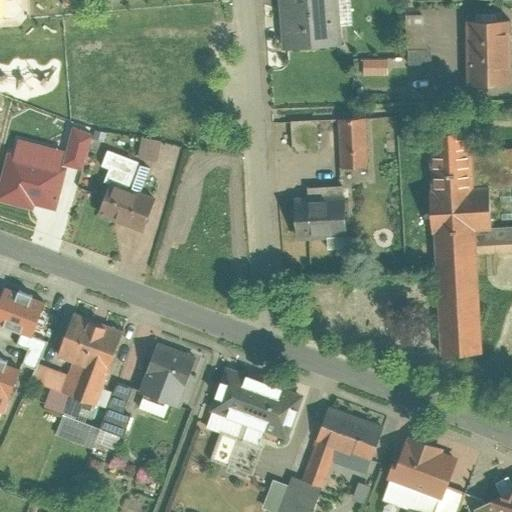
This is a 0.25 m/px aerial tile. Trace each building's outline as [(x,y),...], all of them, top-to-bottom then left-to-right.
[(345,0),(287,0),(291,46),(348,42),(345,0)] [(408,14),(409,45),(425,44),(424,14),(408,14)] [(511,54),(511,19),(469,20),(471,85),(511,83),(511,54)] [(365,59),(366,75),(389,73),(389,58),(365,59)] [(374,115),(344,116),(345,165),(375,164),(374,115)] [(323,117),(297,117),(298,147),(324,146),(323,117)] [(467,124),(423,125),(428,351),(477,348),(473,240),(511,239),(511,144),(467,145),(467,124)] [(83,155),(17,138),(1,198),(67,215),(83,155)] [(162,144),(143,140),(139,161),(158,164),(162,144)] [(171,163),(176,146),(165,142),(159,159),(171,163)] [(151,171),(109,154),(103,169),(109,172),(104,186),(111,189),(99,219),(144,237),(157,203),(141,197),(151,171)] [(354,199),(298,200),(299,236),(355,235),(354,199)] [(46,307),(7,292),(0,310),(0,329),(32,342),(46,307)] [(82,364),(98,322),(74,313),(57,354),(82,364)] [(124,332),(98,322),(82,364),(70,394),(95,404),(124,332)] [(178,411),(196,363),(159,348),(140,397),(178,411)] [(18,374),(0,367),(0,418),(2,419),(18,374)] [(287,443),(304,400),(227,370),(210,414),(287,443)] [(371,466),(383,436),(328,416),(303,483),(324,490),(338,454),(371,466)] [(262,451),(222,437),(212,464),(252,479),(262,451)] [(458,462),(408,445),(393,486),(444,504),(458,462)] [(315,511),(323,493),(292,481),(289,490),(280,511),(315,511)] [(263,511),(280,511),(289,490),(274,485),(263,511)] [(353,503),(365,508),(372,491),(360,486),(353,503)] [(511,511),(511,499),(486,511),(511,511)]
